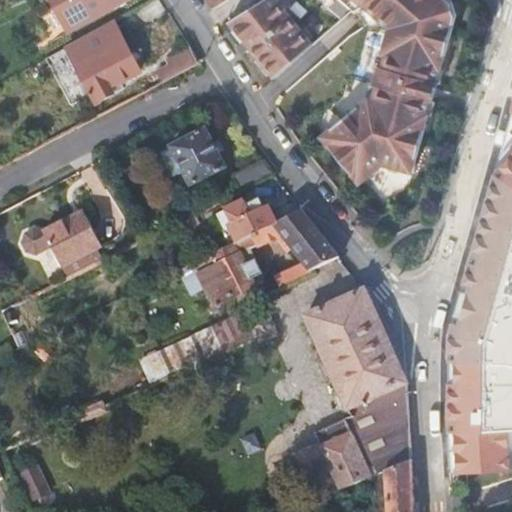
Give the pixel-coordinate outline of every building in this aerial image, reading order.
[(52,0),(60,13),(82,0),(52,0)] [(122,0),(82,0),(60,13),(70,30),(122,0)] [(259,0),(230,18),(276,73),(315,41),(280,0),(259,0)] [(364,0),(361,2),(359,3),(392,35),(395,53),(393,53),(387,70),(391,70),(387,88),(383,86),(379,98),(382,99),(341,131),(347,140),(344,143),(366,170),(370,167),(378,176),(396,161),(424,169),(441,112),(436,109),(449,67),(453,68),(468,14),(464,0),(364,0)] [(111,22),(106,25),(66,47),(97,102),(124,88),(121,83),(133,76),(132,73),(137,70),(123,43),(111,22)] [(154,72),(160,82),(197,62),(189,46),(167,57),(170,63),(154,72)] [(511,119),(452,332),(451,419),(454,471),(511,466),(511,119)] [(191,185),(227,166),(206,127),(171,146),(191,185)] [(235,174),(243,189),(275,172),(264,158),(235,174)] [(234,224),(243,243),(277,226),(276,223),(280,221),(272,204),(268,207),(263,196),(246,204),(245,200),(229,207),(237,223),(234,224)] [(314,267),(343,252),(323,228),(306,208),(280,221),(276,223),(277,226),(243,243),(240,244),(239,241),(198,261),(218,302),(209,307),(212,313),(243,299),(240,293),(259,283),(244,251),(284,232),(314,267)] [(93,213),(74,224),(71,219),(49,231),(39,229),(31,233),(28,242),(33,251),(42,254),(57,245),(68,266),(72,263),(105,245),(110,243),(93,213)] [(111,256),(105,245),(72,263),(77,273),(111,256)] [(55,249),(41,255),(48,271),(62,266),(55,249)] [(306,427),(334,490),(388,469),(413,459),(409,381),(396,352),(365,288),(307,315),(351,408),(324,421),(323,419),(306,427)] [(241,314),(142,357),(153,382),(252,339),(241,314)] [(388,469),(388,511),(414,511),(414,490),(413,459),(388,469)] [(41,463),(23,471),(35,500),(53,492),(41,463)]
